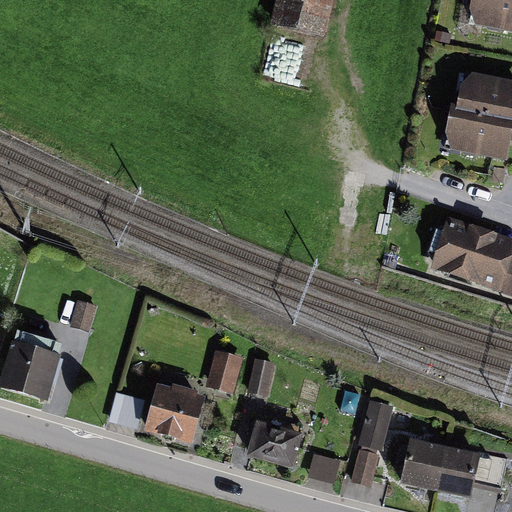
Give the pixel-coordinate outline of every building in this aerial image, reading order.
[(335,0),(278,0),(274,23),(330,32),(335,0)] [(511,0),(473,0),(470,16),(471,33),(511,40),(511,0)] [(511,92),(468,82),(460,93),(457,121),(447,138),(450,154),(506,167),(509,153),(511,153),(511,92)] [(511,245),(453,228),(440,272),(511,293),(511,245)] [(78,304),(72,328),(90,333),(96,309),(78,304)] [(17,354),(6,398),(44,408),(55,363),(17,354)] [(242,367),(216,360),(208,391),(234,398),(242,367)] [(273,373),(256,369),(249,395),(265,400),(273,373)] [(111,423),(139,429),(146,401),(118,394),(111,423)] [(157,394),(145,441),(192,453),(205,406),(157,394)] [(395,417),(369,410),(359,449),(385,455),(395,417)] [(254,448),(248,465),(292,479),(302,448),(258,434),(254,448)] [(410,439),(401,478),(472,494),(474,485),(499,491),(506,460),(480,454),(410,439)] [(342,464),(315,457),(308,481),(335,488),(342,464)] [(378,463),(358,458),(350,483),(371,489),(378,463)]
